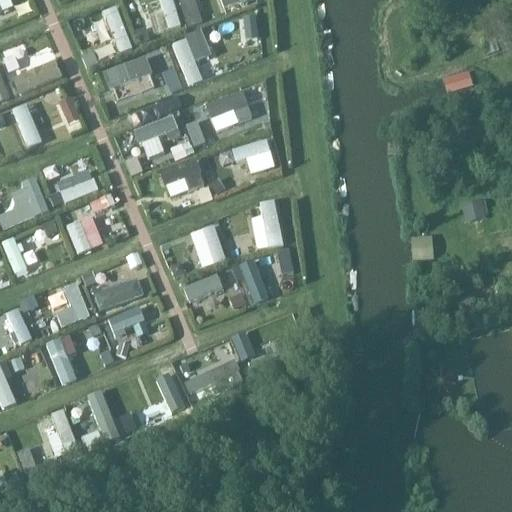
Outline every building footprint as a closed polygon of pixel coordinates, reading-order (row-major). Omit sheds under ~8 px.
[(168,0),(154,0),(165,32),(177,28),(168,0)] [(112,9),(96,15),(113,59),(129,53),(112,9)] [(186,16),(190,29),(200,26),(196,13),(186,16)] [(254,18),(241,19),(242,31),(255,29),(254,18)] [(139,45),(148,42),(145,31),(135,34),(139,45)] [(47,51),(42,41),(23,50),(19,41),(8,46),(18,66),(47,51)] [(494,41),(482,46),(486,57),(498,52),(494,41)] [(81,60),(86,71),(97,66),(92,55),(81,60)] [(12,59),(3,63),(8,74),(16,70),(12,59)] [(100,73),(104,92),(147,82),(142,63),(100,73)] [(50,67),(9,82),(15,98),(56,83),(50,67)] [(172,71),(161,75),(170,97),(180,92),(172,71)] [(472,73),(447,81),(451,94),(476,87),(472,73)] [(203,122),(244,110),(238,91),(197,103),(203,122)] [(75,112),(71,101),(60,105),(64,116),(75,112)] [(21,108),(8,113),(24,151),(37,146),(21,108)] [(135,146),(173,134),(168,119),(130,132),(135,146)] [(200,134),(189,138),(194,150),(205,145),(200,134)] [(264,140),(225,149),(228,163),(267,154),(264,140)] [(172,151),(177,162),(186,158),(181,147),(172,151)] [(34,178),(21,182),(30,218),(43,215),(34,178)] [(90,179),(55,192),(60,204),(94,191),(90,179)] [(218,181),(210,187),(218,199),(226,193),(218,181)] [(197,195),(201,206),(212,202),(208,191),(197,195)] [(110,197),(90,204),(93,215),(114,207),(114,206),(110,198),(110,197)] [(54,211),(61,208),(58,200),(51,203),(54,211)] [(466,222),(483,218),(480,203),(463,206),(466,222)] [(7,216),(0,218),(0,232),(1,235),(13,229),(7,216)] [(56,233),(52,224),(43,228),(47,237),(56,233)] [(411,263),(431,262),(430,239),(410,240),(411,263)] [(282,263),(289,261),(288,252),(280,254),(282,263)] [(180,265),(169,270),(173,281),(185,277),(180,265)] [(82,279),(86,289),(92,287),(94,281),(92,275),(82,279)] [(229,302),(234,313),(245,307),(240,297),(229,302)] [(29,300),(18,305),(22,316),(33,311),(29,300)] [(101,341),(97,329),(88,333),(92,344),(101,341)] [(127,357),(130,347),(120,344),(116,354),(127,357)] [(249,346),(235,351),(240,363),(254,358),(249,346)] [(19,360),(8,364),(12,375),(23,371),(19,360)] [(184,364),(176,367),(181,377),(189,373),(184,364)] [(172,409),(177,414),(186,405),(180,400),(172,409)] [(135,431),(128,416),(118,420),(124,435),(135,431)] [(87,456),(103,449),(97,433),(80,440),(87,456)] [(50,465),(41,460),(37,467),(45,472),(50,465)] [(34,462),(22,467),(25,476),(37,472),(34,462)] [(20,472),(10,476),(13,486),(24,482),(20,472)]
